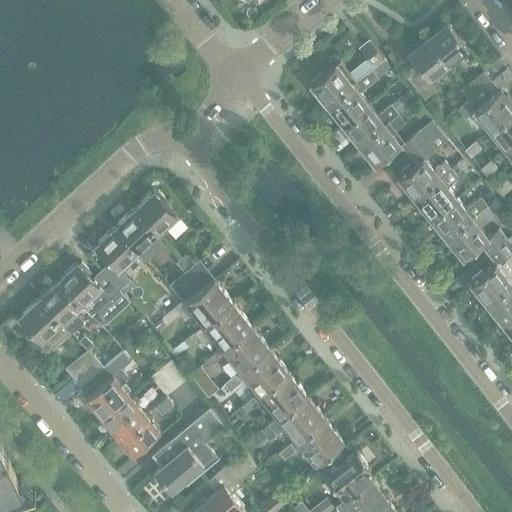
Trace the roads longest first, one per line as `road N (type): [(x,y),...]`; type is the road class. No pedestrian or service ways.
road 1 (residential): [(179,136),(472,511)]
road 2 (residential): [(511,418),(233,76)]
road 3 (residential): [(0,276),(135,148),(179,136)]
road 4 (residential): [(124,511),(0,362)]
road 5 (residential): [(233,76),(328,0)]
